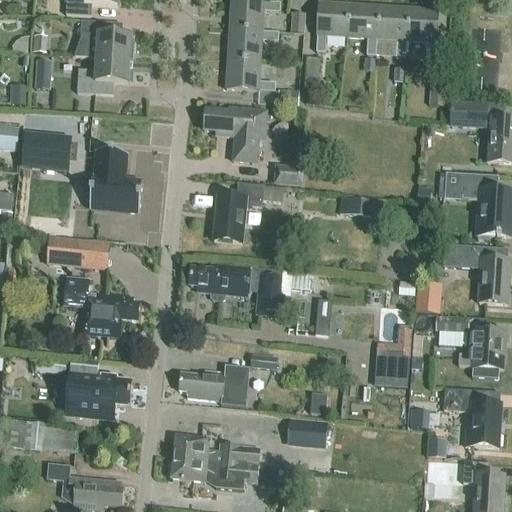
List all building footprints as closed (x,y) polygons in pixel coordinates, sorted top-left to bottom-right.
[(118,0),(65,0),(65,18),(91,19),(92,6),(118,8),(118,0)] [(231,31),(255,33),(264,33),(265,12),(280,13),(281,4),(255,3),(232,2),(231,31)] [(327,36),(348,38),(349,8),(319,6),(317,54),(326,54),(327,36)] [(379,9),(349,8),(348,38),(369,39),(368,55),(377,56),(378,39),(379,9)] [(399,58),(406,58),(409,11),(379,9),(378,39),(400,40),(399,58)] [(439,13),(409,11),(406,58),(408,58),(409,40),(430,42),(429,59),(436,59),(439,13)] [(307,15),(296,14),(294,34),(305,35),(307,15)] [(77,62),(99,62),(132,63),(133,54),(135,54),(136,42),(133,42),(133,39),(124,39),(124,27),(83,26),(82,45),(77,60),(77,62)] [(474,93),(500,93),(501,30),(475,29),(474,93)] [(264,33),(255,33),(231,31),(229,61),(255,62),(262,62),(263,42),(279,42),(279,34),(264,33)] [(47,39),(33,39),(32,56),(46,57),(47,39)] [(262,62),(255,62),(229,61),(228,90),(255,92),(276,93),(277,83),(261,82),(262,62)] [(375,62),(364,61),(363,73),(375,74),(375,62)] [(132,63),(99,62),(98,75),(81,74),(80,97),(116,99),(116,87),(131,87),(132,63)] [(39,67),(38,95),(51,95),(52,67),(39,67)] [(403,71),(394,71),(393,84),(402,85),(403,71)] [(448,72),(433,72),(432,106),(446,106),(448,72)] [(319,94),(320,83),(304,81),(303,93),(319,94)] [(301,108),(301,96),(281,95),(280,107),(301,108)] [(307,105),(319,106),(319,98),(308,97),(307,105)] [(451,106),(450,128),(490,130),(488,166),(511,167),(511,123),(503,123),(504,110),(506,110),(506,109),(486,108),(451,106)] [(234,162),(255,164),(259,164),(261,142),(265,142),(268,112),(229,109),(228,113),(206,111),(205,131),(216,132),(216,136),(236,138),(234,162)] [(0,151),(16,153),(18,133),(0,131),(0,151)] [(25,141),(22,172),(66,176),(69,145),(25,141)] [(101,180),(98,212),(148,217),(150,194),(151,184),(133,182),(135,158),(105,155),(103,181),(101,180)] [(93,197),(94,170),(81,170),(80,197),(93,197)] [(301,192),(303,174),(276,172),(275,190),(301,192)] [(463,178),(461,203),(480,204),(478,237),(496,239),(496,240),(503,241),(503,239),(511,239),(511,195),(498,194),(499,181),(463,178)] [(244,209),(255,210),(259,210),(262,189),(255,188),(236,186),(235,202),(217,201),(213,244),(240,247),(244,209)] [(431,193),(419,192),(418,206),(430,206),(431,193)] [(0,197),(0,214),(10,215),(11,199),(0,197)] [(379,224),(381,208),(361,205),(359,221),(379,224)] [(13,216),(2,215),(0,232),(12,233),(13,216)] [(49,242),(47,266),(88,270),(90,246),(49,242)] [(444,249),(443,272),(470,273),(482,273),(480,307),(507,308),(509,264),(491,263),(492,251),(471,250),(444,249)] [(246,288),(245,295),(260,297),(258,319),(282,321),(284,299),(280,298),(281,281),(258,278),(259,273),(247,272),(235,271),(214,269),(214,274),(191,272),(190,290),(197,291),(197,296),(211,297),(210,301),(213,305),(221,305),(224,303),(225,299),(232,299),(233,287),(246,288)] [(18,272),(8,271),(6,289),(16,290),(18,272)] [(282,290),(311,291),(312,274),(282,273),(282,290)] [(63,309),(83,311),(81,337),(118,340),(120,323),(136,325),(138,307),(132,306),(132,301),(87,297),(89,282),(65,280),(63,309)] [(418,287),(415,316),(439,319),(442,289),(418,287)] [(439,335),(438,348),(466,350),(467,337),(468,337),(469,322),(436,319),(435,334),(439,335)] [(317,321),(316,338),(329,340),(330,322),(317,321)] [(384,347),(383,360),(410,362),(412,333),(398,332),(397,348),(384,347)] [(473,370),(473,372),(503,374),(505,336),(475,335),(474,359),(460,359),(460,369),(473,370)] [(62,342),(39,340),(38,355),(60,358),(62,342)] [(79,362),(99,364),(100,354),(80,352),(79,362)] [(254,358),(253,370),(277,373),(278,361),(254,358)] [(98,366),(72,363),(36,359),(34,375),(69,379),(65,418),(113,423),(114,409),(129,410),(131,386),(117,384),(117,381),(99,379),(99,381),(97,381),(98,366)] [(412,361),(411,373),(421,373),(422,362),(412,361)] [(182,377),(180,395),(188,396),(187,401),(222,405),(222,407),(221,407),(221,408),(246,411),(250,371),(225,369),(225,370),(230,370),(229,378),(225,377),(225,376),(204,374),(204,379),(182,377)] [(498,451),(501,408),(481,406),(482,394),(445,392),(444,414),(472,416),(471,432),(466,432),(465,449),(498,451)] [(430,415),(411,414),(410,431),(429,433),(430,415)] [(290,423),(288,450),(325,453),(328,426),(290,423)] [(26,427),(5,425),(3,452),(24,454),(26,427)] [(26,427),(24,454),(42,455),(44,428),(26,427)] [(75,437),(47,436),(46,450),(75,451),(75,437)] [(175,440),(172,462),(206,466),(237,469),(257,471),(257,470),(258,454),(239,452),(239,450),(219,448),(219,455),(208,454),(209,444),(175,440)] [(447,444),(428,442),(426,462),(446,463),(447,444)] [(257,470),(257,471),(237,469),(206,466),(172,462),(170,483),(204,487),(205,478),(217,479),(215,492),(243,495),(244,488),(268,490),(270,471),(257,470)] [(477,489),(475,511),(502,511),(505,478),(491,477),(492,466),(465,465),(464,488),(477,489)] [(69,471),(49,468),(47,483),(63,485),(61,502),(74,503),(73,511),(102,511),(103,510),(120,511),(122,494),(116,493),(117,487),(68,482),(69,471)] [(446,482),(432,481),(432,495),(446,495),(446,482)]
